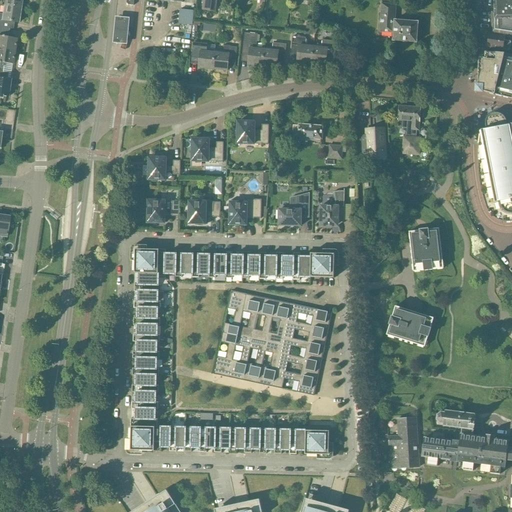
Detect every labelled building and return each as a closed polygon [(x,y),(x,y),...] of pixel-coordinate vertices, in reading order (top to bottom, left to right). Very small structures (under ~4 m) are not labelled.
[(4,0),(4,6),(20,8),(21,0),(4,0)] [(203,0),(202,10),(215,12),(216,0),(203,0)] [(511,35),(511,0),(495,0),(495,13),(492,13),(492,32),(511,35)] [(386,2),(382,2),(379,32),(394,34),(393,41),(417,43),(419,22),(395,21),(397,3),(386,2)] [(0,13),(0,27),(9,29),(9,28),(11,29),(12,22),(18,23),(20,8),(4,6),(3,14),(0,13)] [(194,11),(180,9),(179,24),(193,25),(194,11)] [(129,18),(117,17),(115,43),(127,44),(129,18)] [(0,49),(14,52),(16,39),(8,38),(9,29),(0,27),(0,49)] [(244,40),(242,55),(250,56),(249,62),(249,64),(263,66),(265,50),(256,49),(257,41),(257,34),(245,33),(244,40)] [(488,36),(487,40),(489,40),(488,47),(490,47),(503,49),(509,50),(511,42),(505,41),(505,36),(492,34),(490,34),(489,36),(488,36)] [(293,37),(292,53),(299,53),(298,59),(298,62),(312,63),(314,47),(306,46),(306,38),(293,37)] [(314,47),(312,63),(326,65),(326,62),(327,56),(334,57),(336,41),(323,40),(322,48),(314,47)] [(215,54),(207,53),(208,44),(194,42),(192,61),(200,62),(200,67),(214,69),(215,54)] [(265,50),(263,66),(277,68),(277,65),(278,59),(285,60),(287,44),(273,43),(272,51),(265,50)] [(215,54),(214,69),(228,71),(228,68),(229,62),(236,63),(237,47),(224,46),(223,55),(215,54)] [(0,71),(4,72),(5,66),(6,63),(12,64),(14,52),(0,49),(0,71)] [(505,54),(485,53),(485,59),(479,58),(478,73),(478,86),(476,86),(476,92),(483,93),(483,91),(491,94),(497,95),(498,90),(504,58),(505,54)] [(498,90),(497,95),(511,98),(511,59),(504,58),(498,90)] [(0,96),(2,97),(7,98),(10,79),(7,79),(8,72),(4,72),(0,71),(0,96)] [(399,106),(398,120),(403,121),(402,128),(407,128),(406,138),(404,138),(403,154),(419,155),(420,139),(416,139),(417,131),(419,131),(420,122),(421,108),(399,106)] [(478,151),(478,160),(479,168),(479,175),(480,183),(482,191),(484,198),(486,205),(489,212),(494,218),(501,221),(509,222),(511,221),(511,116),(509,115),(507,115),(500,113),(498,113),(496,113),(494,113),(492,114),(491,114),(489,116),(488,117),(487,118),(486,120),(486,122),(485,124),(486,126),(486,130),(481,131),(481,134),(480,144),(479,144),(478,151)] [(254,121),(237,121),(236,143),(268,144),(268,124),(261,124),(261,130),(254,129),(254,121)] [(323,126),(299,124),(298,126),(293,125),(292,135),(298,136),(297,138),(322,140),(323,137),(327,137),(328,127),(323,126)] [(362,145),(383,144),(383,139),(385,139),(384,128),(382,129),(382,128),(366,129),(367,135),(362,136),(362,145)] [(191,138),(191,148),(190,150),(189,153),(190,155),(191,158),(191,161),(208,161),(222,161),(222,156),(223,141),(215,141),(215,147),(208,147),(208,139),(191,138)] [(343,145),(329,144),(328,158),(342,159),(343,145)] [(383,144),(362,145),(363,155),(368,155),(368,161),(384,160),(386,160),(386,149),(384,150),(383,144)] [(165,157),(148,157),(148,179),(165,180),(165,170),(172,171),(172,174),(179,174),(180,160),(172,160),(172,166),(165,166),(165,157)] [(344,188),(343,188),(343,190),(342,190),(340,190),(338,190),(336,190),(334,191),(332,191),(332,192),(333,192),(335,198),(335,205),(320,205),(320,225),(338,226),(338,221),(343,221),(344,188)] [(278,209),(278,225),(300,225),(300,217),(309,217),(309,192),(308,192),(296,195),(296,204),(290,205),(289,209),(278,209)] [(261,199),(246,198),(246,200),(230,200),(229,224),(246,224),(246,216),(253,216),(253,217),(260,217),(261,199)] [(179,201),(164,200),(147,200),(147,222),(164,223),(164,215),(171,215),(171,216),(178,216),(179,201)] [(188,201),(188,223),(205,223),(205,215),(212,215),(212,217),(219,217),(220,202),(213,201),(205,201),(188,201)] [(0,232),(7,233),(7,237),(10,217),(0,215),(0,232)] [(444,268),(439,229),(428,230),(424,230),(420,230),(420,231),(409,232),(414,272),(425,271),(433,270),(444,268)] [(159,250),(159,274),(158,277),(159,277),(166,277),(166,274),(175,274),(176,274),(176,254),(166,254),(166,250),(159,249),(159,250)] [(135,274),(139,274),(159,274),(159,250),(135,250),(135,274)] [(183,275),(192,275),(193,275),(193,255),(183,255),(183,251),(176,250),(176,254),(176,274),(175,274),(175,277),(183,277),(183,275)] [(193,275),(192,275),(192,277),(199,278),(199,275),(209,275),(210,255),(209,255),(200,255),(200,251),(193,251),(193,255),(193,275)] [(210,251),(209,255),(210,255),(209,275),(209,278),(216,278),(216,275),(226,276),(227,256),(226,256),(217,255),(217,251),(210,251)] [(243,256),(234,256),(234,252),(226,252),(226,256),(227,256),(226,276),(226,278),(233,278),(233,276),(243,276),(243,256)] [(243,252),(243,256),(243,276),(242,279),(250,279),(250,276),(259,276),(260,276),(260,256),(250,256),(250,252),(243,252)] [(260,252),(260,256),(260,276),(259,276),(259,279),(267,279),(267,277),(276,277),(277,277),(277,257),(267,257),(267,253),(260,252)] [(277,253),(277,257),(277,277),(276,277),(276,279),(283,280),(283,277),(293,277),(294,257),(293,257),(284,257),(284,253),(277,253)] [(294,253),(293,257),(294,257),(293,277),(293,280),(300,280),(300,277),(311,278),(311,258),(301,257),(301,253),(294,253)] [(311,258),(311,278),(335,278),(335,254),(311,254),(311,258)] [(159,285),(159,277),(158,277),(159,274),(139,274),(139,284),(135,284),(134,292),(138,292),(138,291),(157,292),(161,292),(161,285),(159,285)] [(157,308),(157,309),(160,309),(160,302),(157,302),(157,292),(138,291),(138,292),(138,301),(134,301),(134,308),(138,309),(138,308),(157,308)] [(225,323),(223,333),(238,336),(240,327),(243,312),(247,294),(245,294),(244,294),(243,295),(242,296),(238,295),(239,293),(232,291),(228,309),(237,310),(234,325),(225,323)] [(240,327),(238,336),(252,339),(254,330),(255,330),(258,315),(261,298),(260,297),(259,297),(258,297),(258,298),(257,298),(257,299),(253,298),(253,296),(247,294),(243,312),(251,313),(248,328),(240,327)] [(254,330),(252,339),(267,342),(269,333),(273,318),(272,318),(276,301),(274,300),(273,301),(272,301),(272,302),(271,302),(268,302),(268,299),(261,298),(258,315),(266,316),(263,332),(255,330),(254,330)] [(269,333),(267,342),(282,345),(283,337),(287,321),(291,304),(289,303),(289,304),(288,304),(287,304),(286,305),(286,306),(282,305),(283,302),(276,301),(272,318),(273,318),(280,320),(277,335),(269,333)] [(291,304),(287,321),(297,323),(298,313),(314,316),(312,326),(329,330),(330,324),(330,323),(329,322),(329,321),(328,321),(328,320),(327,320),(328,317),(331,318),(332,313),(291,304)] [(405,310),(396,307),(392,317),(391,320),(390,325),(387,335),(425,347),(428,337),(431,329),(434,318),(405,310)] [(157,325),(157,326),(159,326),(159,318),(157,318),(157,309),(157,308),(138,308),(138,309),(138,318),(134,318),(134,325),(138,325),(157,325)] [(287,321),(283,337),(293,339),(295,330),(310,333),(308,342),(325,346),(326,341),(326,340),(326,339),(326,338),(325,338),(325,337),(324,337),(323,337),(324,334),(328,335),(329,330),(312,326),(297,323),(287,321)] [(157,342),(157,343),(159,343),(159,335),(157,335),(157,326),(157,325),(138,325),(138,335),(133,335),(133,342),(137,342),(157,342)] [(214,374),(221,376),(221,373),(225,374),(226,375),(226,376),(227,377),(229,377),(232,360),(233,360),(236,346),(235,346),(238,336),(223,333),(221,342),(229,344),(226,359),(218,357),(214,374)] [(232,360),(229,377),(235,379),(236,376),(240,377),(240,378),(240,379),(241,379),(241,380),(242,380),(243,380),(247,363),(248,364),(251,348),(250,348),(252,339),(238,336),(235,346),(236,346),(244,348),(241,362),(233,360),(232,360)] [(282,345),(280,354),(290,356),(291,346),(306,349),(305,359),(304,359),(322,362),(323,358),(323,357),(323,356),(322,355),(322,354),(321,353),(320,353),(321,350),(324,351),(325,346),(308,342),(293,339),(283,337),(282,345)] [(247,363),(243,380),(250,382),(251,379),(255,380),(255,381),(255,382),(256,383),(257,383),(258,384),(262,366),(262,367),(266,352),(265,351),(267,342),(252,339),(250,348),(251,348),(259,350),(255,365),(248,364),(247,363)] [(156,352),(157,343),(157,342),(137,342),(137,352),(133,352),(133,359),(137,359),(156,359),(159,359),(159,352),(156,352)] [(262,366),(258,384),(265,385),(266,383),(269,383),(270,384),(270,385),(270,386),(271,386),(271,387),(273,387),(276,370),(280,354),(282,345),(267,342),(265,351),(266,352),(273,353),(270,368),(262,367),(262,366)] [(280,354),(276,370),(286,372),(288,362),(303,365),(301,375),(318,379),(319,374),(319,373),(319,372),(319,371),(318,371),(318,370),(317,370),(316,370),(317,367),(320,367),(322,362),(304,359),(305,359),(290,356),(280,354)] [(133,376),(137,376),(137,375),(156,376),(159,376),(159,369),(156,369),(156,359),(137,359),(137,368),(133,368),(133,376)] [(276,370),(273,387),(282,389),(285,379),(300,382),(297,392),(314,396),(316,390),(316,389),(315,388),(315,387),(314,387),(314,386),(313,386),(314,383),(317,384),(318,379),(301,375),(286,372),(276,370)] [(156,393),(159,393),(159,386),(156,386),(156,376),(137,375),(137,376),(136,385),(132,385),(132,392),(136,393),(136,392),(156,393)] [(156,409),(156,410),(158,410),(158,403),(156,402),(156,393),(136,392),(136,393),(136,402),(132,402),(132,409),(136,409),(156,409)] [(158,428),(158,427),(158,419),(156,419),(156,410),(156,409),(136,409),(136,419),(131,419),(131,428),(131,427),(155,428),(158,428)] [(447,410),(446,410),(445,413),(442,412),(441,412),(441,413),(438,415),(437,415),(437,416),(437,420),(436,420),(436,421),(437,421),(439,424),(440,424),(444,425),(444,427),(445,427),(450,427),(450,428),(451,427),(456,428),(456,429),(456,428),(462,429),(461,429),(462,429),(461,435),(473,437),(473,436),(474,431),(474,430),(475,430),(474,429),(475,425),(479,426),(479,420),(476,420),(476,416),(477,416),(477,415),(476,415),(476,414),(475,415),(470,414),(470,413),(469,414),(464,413),(458,412),(459,412),(458,412),(453,412),(453,411),(452,411),(452,412),(447,411),(447,410)] [(401,438),(418,438),(417,418),(398,419),(399,435),(401,435),(401,438)] [(131,451),(154,451),(155,428),(131,427),(131,428),(131,451)] [(154,451),(154,452),(162,452),(162,447),(170,448),(171,428),(158,427),(158,428),(155,428),(154,451)] [(177,448),(185,448),(186,428),(171,428),(170,448),(170,452),(177,452),(177,448)] [(200,448),(201,428),(186,428),(185,448),(185,452),(192,452),(192,448),(200,448)] [(215,449),(216,429),(201,428),(200,448),(200,452),(207,452),(207,448),(215,449)] [(230,449),(231,429),(216,429),(215,449),(215,453),(222,453),(222,449),(230,449)] [(230,449),(230,453),(237,453),(237,449),(245,449),(246,429),(231,429),(230,449)] [(245,449),(245,453),(252,454),(252,449),(260,450),(261,430),(246,429),(245,449)] [(260,450),(260,454),(267,454),(267,450),(275,450),(276,430),(261,430),(260,450)] [(290,450),(291,430),(276,430),(275,450),(275,454),(282,454),(282,450),(290,450)] [(290,450),(290,454),(297,455),(297,450),(306,451),(306,431),(291,430),(290,450)] [(330,431),(306,431),(306,451),(305,455),(329,455),(330,431)] [(401,453),(418,452),(418,438),(401,438),(401,435),(399,435),(399,436),(389,437),(390,451),(401,451),(401,453)] [(460,443),(457,462),(458,462),(458,461),(464,462),(463,470),(473,471),(474,464),(491,466),(490,473),(500,475),(501,467),(506,468),(506,461),(511,461),(511,448),(508,448),(508,446),(509,447),(509,446),(509,445),(508,445),(509,442),(509,441),(508,440),(508,441),(495,439),(495,437),(487,436),(487,438),(473,436),(473,437),(461,435),(460,443)] [(455,462),(457,462),(460,443),(455,442),(425,438),(422,457),(429,458),(428,465),(438,466),(439,459),(451,461),(451,462),(455,462)] [(401,451),(390,451),(391,469),(419,468),(418,452),(401,453),(401,451)] [(511,511),(511,453),(511,454),(510,476),(424,464),(422,478),(419,478),(418,488),(420,488),(419,497),(431,504),(447,506),(464,508),(466,496),(483,498),(485,498),(485,511),(511,511)] [(180,511),(167,490),(132,511),(180,511)] [(349,511),(350,511),(305,499),(301,511),(349,511)] [(262,511),(260,500),(215,509),(215,511),(262,511)]
